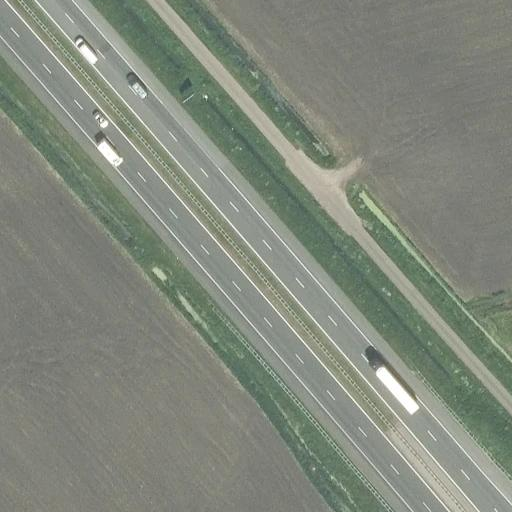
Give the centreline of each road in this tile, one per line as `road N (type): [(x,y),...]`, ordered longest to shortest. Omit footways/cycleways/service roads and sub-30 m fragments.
road 1 (motorway): [(494,511),(56,0)]
road 2 (motorway): [(0,23),(420,511)]
road 3 (unclassified): [(511,404),(152,0)]
